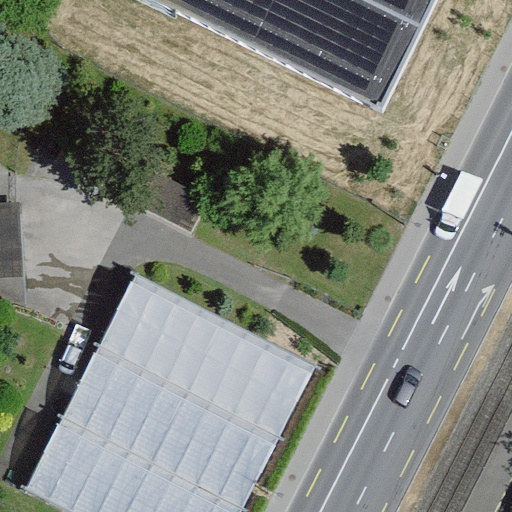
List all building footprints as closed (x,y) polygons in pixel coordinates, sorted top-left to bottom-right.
[(138,0),(382,115),(436,0),(138,0)] [(0,277),(23,277),(21,203),(17,203),(0,203),(0,277)] [(134,275),(97,348),(283,441),(320,368),(134,275)] [(97,348),(60,423),(234,511),(246,511),(283,441),(97,348)] [(234,511),(60,423),(23,494),(58,511),(234,511)]
